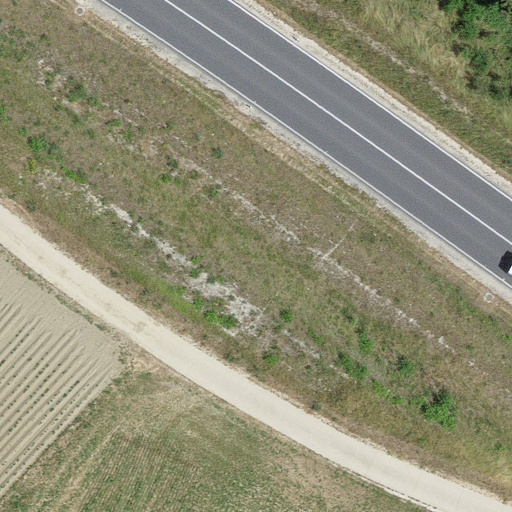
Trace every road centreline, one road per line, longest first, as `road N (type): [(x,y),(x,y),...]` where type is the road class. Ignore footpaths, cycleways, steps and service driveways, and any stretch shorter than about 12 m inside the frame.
road 1 (track): [(0,215),(74,278),(272,412),(501,511)]
road 2 (secondary): [(164,0),(511,244)]
